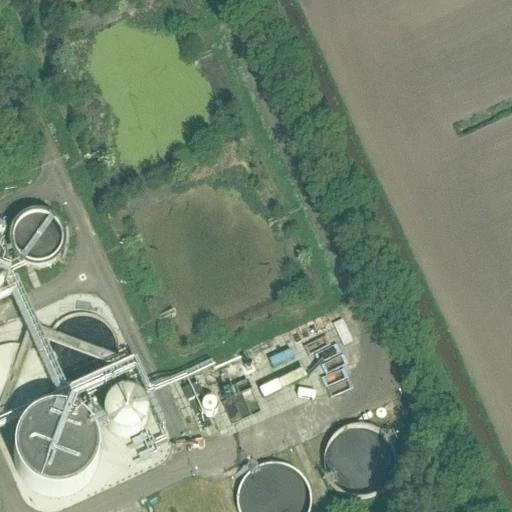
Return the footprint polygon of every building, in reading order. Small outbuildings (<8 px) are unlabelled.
[(61,253),(62,247),(61,241),(60,237),(57,233),(53,228),(48,224),(44,222),(37,221),(33,221),(25,223),(19,226),(16,229),(12,234),(10,238),(9,242),(9,248),(9,253),(11,258),(14,263),(17,267),(23,271),(27,273),(32,274),(38,274),(47,271),(52,268),(54,266),(60,257),(61,253)] [(85,390),(92,388),(100,385),(107,378),(113,370),(115,365),(116,359),(116,349),(113,341),(111,336),(108,331),(101,325),(92,320),(83,319),(78,319),(72,320),(63,323),(55,329),(49,337),(46,346),(45,356),(46,364),(49,371),(52,377),(59,383),(68,388),(74,390),(85,390)] [(46,392),(47,386),(46,379),(44,372),(40,365),(35,360),(28,355),(23,352),(17,351),(8,351),(0,352),(0,418),(6,420),(11,421),(22,419),(31,415),(37,410),(41,404),(44,399),(46,392)] [(145,428),(146,420),(146,415),(144,410),(142,407),(138,403),(132,399),(123,397),(118,398),(114,400),(110,402),(107,405),(104,409),(102,413),(101,417),(101,421),(103,429),(105,433),(108,436),(113,440),(116,441),(120,442),(125,442),(130,442),(135,439),(141,434),(145,428)] [(95,469),(96,460),(95,453),(93,445),(89,436),(83,430),(77,425),(70,421),(59,418),(52,418),(44,419),(38,421),(31,425),(25,430),(19,436),(14,445),(12,453),(12,461),(13,470),(16,478),(21,486),(27,493),(34,497),(43,501),(49,502),(58,502),(65,501),(74,497),(79,494),(85,488),(89,483),(93,476),(95,469)] [(341,494),(349,498),(356,499),(366,499),(374,497),(381,493),(387,487),(392,479),(395,471),(395,463),(394,455),(392,450),(390,445),(383,438),(381,436),(375,432),(366,429),(362,429),(355,429),(347,431),(338,437),(331,444),(327,451),(325,461),(325,470),(328,480),(333,487),(337,491),(341,494)] [(306,511),(307,511),(308,502),(307,495),(305,489),(302,485),(296,477),(294,475),(288,472),(279,469),(275,468),(268,469),(260,471),(251,476),(244,483),(240,491),(238,500),(238,509),(238,511),(306,511)]
